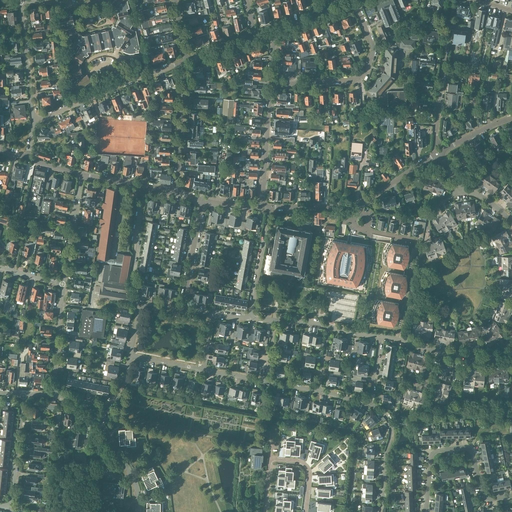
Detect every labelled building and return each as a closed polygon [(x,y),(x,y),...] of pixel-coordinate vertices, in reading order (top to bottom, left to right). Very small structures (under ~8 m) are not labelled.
[(70,11),(59,14),(61,25),(63,25),(67,38),(72,40),(68,46),(71,48),(74,42),(81,46),(84,46),(85,50),(88,54),(87,52),(116,46),(116,48),(119,48),(120,46),(124,49),(122,51),(124,52),(126,53),(129,54),(132,54),(134,54),(137,53),(139,53),(139,52),(139,50),(140,50),(136,31),(134,23),(133,18),(129,19),(128,14),(127,9),(129,8),(129,4),(128,5),(127,0),(115,0),(116,0),(111,4),(112,6),(110,7),(110,8),(109,10),(110,12),(111,13),(113,14),(114,13),(116,12),(116,13),(118,12),(120,19),(119,21),(115,28),(114,26),(112,28),(113,29),(84,36),(82,36),(77,32),(76,30),(72,16),(71,16),(70,11)] [(291,3),(294,3),(293,0),(287,0),(288,1),(283,2),(286,14),(287,14),(289,14),(290,13),(293,12),(292,8),(293,8),(291,3)] [(296,0),(299,9),(302,8),(303,9),(305,8),(306,7),(304,0),(296,0)] [(381,0),(382,2),(377,4),(378,8),(380,12),(383,19),(386,26),(392,24),(389,16),(386,9),(389,8),(391,13),(394,21),(396,20),(400,18),(399,16),(393,2),(392,0),(386,0),(385,0),(381,0)] [(406,0),(398,0),(402,9),(409,6),(406,0)] [(432,0),(431,5),(436,7),(434,13),(439,15),(440,11),(441,8),(443,6),(444,0),(432,0)] [(458,4),(455,13),(457,14),(456,16),(469,19),(470,19),(471,13),(470,12),(471,9),(469,8),(469,7),(458,4)] [(166,5),(157,7),(153,8),(155,14),(155,15),(155,16),(159,15),(158,13),(167,11),(166,5)] [(275,10),(273,11),(275,18),(277,17),(278,18),(280,17),(281,16),(280,9),(279,9),(279,8),(279,5),(274,6),(275,10)] [(376,13),(375,10),(373,5),(365,9),(368,16),(376,13)] [(225,7),(227,17),(236,15),(234,8),(229,10),(229,9),(227,10),(226,7),(225,7)] [(32,25),(35,25),(36,31),(41,31),(45,30),(44,23),(45,23),(44,14),(40,14),(40,20),(41,20),(41,21),(39,21),(38,9),(34,9),(33,9),(32,9),(31,10),(30,10),(32,25)] [(475,23),(474,29),(477,29),(482,30),(483,25),(483,24),(485,11),(478,10),(475,23)] [(261,24),(269,22),(267,11),(259,13),(261,24)] [(16,13),(13,13),(8,13),(9,25),(17,24),(16,13)] [(152,19),(151,17),(148,18),(149,19),(148,20),(148,19),(140,21),(142,29),(153,26),(152,21),(156,20),(156,21),(162,20),(162,21),(169,20),(168,14),(154,17),(153,16),(152,17),(152,19)] [(241,14),(237,15),(237,16),(237,17),(237,18),(233,19),(236,31),(239,30),(240,31),(241,31),(242,30),(243,30),(241,21),(242,21),(241,14)] [(489,26),(492,27),(494,16),(491,15),(490,16),(488,15),(486,27),(489,28),(489,26)] [(500,28),(497,27),(499,18),(498,18),(499,18),(498,17),(494,16),(492,27),(495,28),(495,29),(494,29),(490,45),(496,46),(500,28)] [(203,23),(202,18),(201,17),(197,18),(189,20),(189,21),(188,21),(190,26),(199,24),(203,23)] [(343,20),(344,23),(342,24),(344,30),(348,29),(347,27),(353,25),(350,19),(350,18),(349,17),(343,20)] [(435,18),(431,18),(430,26),(439,27),(439,26),(439,23),(435,22),(435,18)] [(511,19),(505,18),(502,30),(509,31),(509,30),(511,31),(511,19)] [(331,32),(336,30),(338,36),(340,35),(340,36),(342,35),(343,34),(341,28),(338,29),(337,26),(337,25),(338,25),(337,22),(335,23),(335,22),(329,25),(331,29),(330,29),(331,32)] [(170,24),(162,26),(158,27),(148,29),(144,30),(144,29),(142,30),(144,36),(150,34),(149,32),(159,29),(159,32),(164,31),(171,29),(170,24)] [(222,27),(223,33),(225,32),(225,36),(232,34),(230,27),(229,25),(222,27)] [(192,35),(193,36),(193,37),(203,33),(201,26),(191,30),(192,33),(191,34),(192,35)] [(313,28),(316,36),(323,33),(322,30),(321,30),(319,26),(316,27),(314,27),(314,28),(313,28)] [(383,40),(386,39),(387,42),(390,40),(387,33),(386,34),(383,26),(378,28),(383,40)] [(412,26),(407,28),(410,35),(415,33),(415,32),(417,32),(415,27),(413,28),(412,26)] [(424,28),(423,42),(433,44),(434,40),(437,40),(439,33),(430,31),(430,29),(424,28)] [(43,39),(42,36),(49,35),(48,32),(49,32),(49,30),(48,30),(48,29),(45,30),(41,31),(42,33),(33,34),(33,40),(43,39)] [(217,29),(211,32),(214,41),(220,38),(217,29)] [(302,32),(305,40),(308,39),(309,41),(311,40),(308,29),(307,29),(306,29),(304,30),(304,31),(303,31),(302,32)] [(454,31),(452,44),(464,45),(465,32),(454,31)] [(162,39),(163,43),(173,41),(173,40),(174,40),(173,37),(172,37),(172,34),(169,35),(165,36),(159,37),(160,40),(162,39)] [(195,38),(195,39),(192,40),(195,47),(204,44),(202,38),(204,38),(206,43),(209,42),(207,34),(195,38)] [(508,50),(509,48),(511,37),(505,36),(502,49),(508,50)] [(327,45),(320,46),(320,49),(332,47),(331,44),(328,37),(324,39),(327,45)] [(383,74),(368,90),(365,93),(366,94),(372,100),(374,101),(377,98),(394,79),(396,75),(398,50),(399,50),(401,49),(401,48),(414,49),(415,41),(401,40),(392,42),(386,43),(385,49),(386,49),(384,71),(383,74)] [(35,46),(34,46),(34,48),(35,49),(35,50),(41,49),(42,52),(47,52),(47,48),(47,45),(50,45),(51,45),(51,43),(49,43),(49,42),(43,42),(34,43),(35,46)] [(81,46),(70,63),(74,80),(82,74),(80,67),(81,65),(81,66),(81,65),(81,63),(85,58),(86,57),(89,55),(85,50),(84,46),(81,46),(74,42),(71,48),(74,50),(77,44),(81,46)] [(352,44),(352,45),(353,47),(351,48),(351,49),(350,49),(352,52),(352,51),(354,56),(360,54),(359,51),(361,51),(358,42),(354,44),(352,44)] [(307,52),(306,50),(304,43),(300,44),(299,45),(300,49),(301,52),(301,58),(309,55),(308,52),(307,52)] [(312,49),(310,49),(311,51),(312,51),(313,53),(318,52),(314,43),(310,44),(312,49)] [(154,47),(155,49),(160,62),(165,61),(165,60),(163,54),(166,53),(165,52),(166,52),(165,49),(164,46),(163,45),(154,47)] [(168,45),(164,46),(165,49),(166,52),(168,52),(169,55),(172,54),(172,57),(173,57),(174,57),(177,56),(175,46),(169,48),(168,45)] [(254,50),(251,51),(252,52),(250,52),(252,57),(253,56),(253,57),(263,54),(262,50),(261,49),(261,48),(257,49),(254,50)] [(160,62),(155,49),(152,50),(153,53),(154,53),(155,55),(151,57),(153,64),(155,64),(160,62)] [(324,58),(328,57),(330,68),(336,67),(334,56),(328,57),(328,52),(323,53),(324,58)] [(36,58),(35,59),(35,61),(36,61),(36,62),(39,62),(39,64),(42,64),(42,61),(45,61),(45,58),(47,58),(51,57),(51,54),(47,54),(44,55),(36,56),(36,58)] [(283,58),(282,64),(291,64),(291,71),(295,71),(296,65),(295,65),(296,55),(284,54),(283,58)] [(10,57),(11,64),(21,63),(21,57),(17,57),(16,56),(14,56),(15,57),(10,57)] [(233,58),(236,66),(245,63),(243,57),(240,59),(239,56),(233,58)] [(411,76),(419,77),(420,65),(434,67),(435,60),(433,60),(434,57),(427,56),(427,59),(420,58),(417,57),(417,60),(412,60),(411,76)] [(306,65),(305,66),(305,70),(310,70),(310,72),(316,72),(316,62),(310,62),(310,58),(303,58),(303,65),(306,65)] [(494,60),(492,70),(499,71),(500,67),(501,61),(494,60)] [(221,62),(217,63),(219,66),(221,74),(227,72),(226,69),(229,68),(227,62),(225,63),(224,61),(221,62)] [(48,76),(47,71),(54,70),(54,68),(58,68),(58,64),(52,65),(47,66),(47,67),(39,68),(39,71),(38,71),(39,74),(40,74),(40,75),(42,74),(42,77),(48,76)] [(202,74),(203,71),(203,68),(194,68),(194,70),(193,71),(193,73),(193,74),(196,74),(196,77),(197,78),(203,78),(204,77),(204,75),(203,74),(202,74)] [(13,70),(7,71),(8,77),(12,77),(12,76),(15,76),(16,82),(20,81),(20,80),(23,80),(22,72),(15,73),(13,73),(13,70)] [(246,70),(246,74),(248,74),(248,75),(253,75),(253,79),(254,79),(253,79),(254,80),(254,81),(256,81),(257,80),(258,80),(258,79),(261,80),(261,79),(261,78),(261,77),(261,76),(261,73),(254,73),(253,73),(253,72),(250,71),(250,70),(248,70),(246,70)] [(469,84),(473,85),(474,80),(479,80),(480,74),(470,73),(469,84)] [(91,81),(91,80),(87,75),(71,86),(76,92),(91,81)] [(162,81),(164,85),(165,84),(166,86),(167,89),(167,90),(170,89),(170,87),(174,85),(171,77),(163,81),(162,81)] [(49,87),(52,86),(51,80),(41,81),(41,85),(40,85),(41,88),(42,88),(45,88),(45,87),(47,87),(47,88),(49,87)] [(418,86),(418,88),(432,89),(432,83),(425,82),(425,81),(415,80),(414,85),(415,86),(418,86)] [(153,89),(154,92),(159,90),(160,91),(163,90),(160,82),(154,85),(155,88),(153,89)] [(449,93),(447,106),(455,107),(457,107),(456,108),(461,109),(463,95),(463,92),(463,87),(459,86),(459,88),(457,88),(458,85),(448,84),(447,91),(451,91),(451,94),(449,93)] [(21,89),(14,89),(14,86),(8,87),(9,90),(11,90),(12,96),(22,95),(21,89)] [(146,102),(148,107),(150,112),(152,109),(147,95),(153,94),(150,86),(144,88),(145,90),(142,91),(146,102)] [(256,89),(255,89),(252,89),(252,97),(255,97),(255,98),(263,98),(263,89),(261,89),(261,87),(258,87),(258,89),(256,89)] [(141,89),(135,91),(134,90),(133,91),(132,91),(132,92),(136,103),(142,101),(141,99),(143,98),(142,95),(143,94),(141,89)] [(44,100),(42,100),(43,105),(47,105),(47,106),(51,106),(51,100),(53,99),(54,98),(54,96),(62,95),(61,90),(53,91),(53,94),(50,94),(50,95),(47,96),(47,97),(42,97),(43,99),(44,100)] [(388,92),(388,107),(406,106),(406,91),(388,92)] [(484,109),(485,110),(486,110),(487,109),(489,109),(490,102),(493,103),(494,93),(485,92),(484,99),(483,99),(483,104),(483,108),(484,109)] [(165,95),(165,102),(172,102),(173,96),(171,96),(171,93),(168,93),(168,95),(165,95)] [(335,94),(335,97),(332,97),(333,102),(335,102),(344,102),(343,95),(341,95),(341,94),(338,94),(338,93),(335,93),(335,94)] [(121,96),(124,104),(131,102),(128,94),(121,96)] [(496,110),(500,110),(503,111),(504,103),(505,103),(505,100),(506,100),(506,94),(497,94),(497,102),(496,110)] [(112,100),(116,111),(122,109),(118,97),(112,100)] [(277,103),(285,104),(285,105),(275,105),(275,107),(279,108),(287,108),(287,107),(293,108),(295,108),(295,105),(291,105),(290,104),(290,99),(277,98),(277,103)] [(193,107),(208,108),(208,100),(194,99),(193,107)] [(234,107),(234,102),(234,100),(224,99),(223,108),(222,115),(233,116),(233,113),(234,107)] [(254,102),(254,106),(240,105),(240,104),(238,104),(238,102),(238,99),(235,99),(234,102),(234,107),(238,107),(240,107),(246,108),(253,108),(262,109),(262,103),(254,102)] [(419,99),(418,104),(420,104),(419,112),(424,112),(424,114),(430,115),(430,113),(431,105),(424,104),(425,100),(419,99)] [(105,110),(109,109),(110,111),(109,111),(110,113),(111,113),(112,117),(115,116),(112,108),(111,105),(110,103),(106,104),(105,101),(99,104),(101,109),(100,109),(101,112),(102,114),(106,112),(105,110)] [(10,114),(11,119),(26,117),(25,105),(13,106),(14,113),(10,114)] [(83,111),(85,115),(82,117),(85,122),(88,121),(87,119),(94,116),(95,118),(98,117),(96,112),(93,113),(90,108),(83,111)] [(472,112),(465,113),(466,117),(467,117),(468,123),(465,123),(466,129),(474,128),(473,120),(471,121),(470,117),(472,116),(472,112)] [(393,133),(393,128),(394,114),(388,114),(388,115),(380,115),(380,119),(380,125),(387,125),(387,133),(388,133),(388,137),(393,137),(393,133)] [(70,117),(64,120),(68,127),(69,130),(75,128),(74,125),(73,125),(70,117)] [(62,130),(66,128),(67,130),(66,131),(67,133),(71,133),(69,130),(68,127),(64,120),(59,122),(62,130)] [(172,124),(163,124),(161,124),(161,120),(153,120),(153,125),(160,126),(159,130),(163,131),(171,131),(172,124)] [(457,129),(454,124),(451,125),(448,125),(448,121),(444,120),(443,131),(443,134),(443,136),(444,137),(446,136),(449,135),(455,132),(454,131),(457,129)] [(276,122),(275,128),(293,129),(293,123),(289,123),(289,121),(283,121),(283,123),(281,123),(276,122)] [(275,128),(275,134),(280,134),(282,134),(282,136),(285,137),(286,135),(292,135),(293,129),(275,128)] [(58,134),(57,135),(55,131),(50,131),(49,131),(48,130),(46,130),(46,129),(37,129),(38,138),(39,138),(39,140),(42,140),(42,138),(51,138),(51,136),(53,135),(53,137),(57,136),(59,136),(58,134)] [(413,129),(413,132),(413,139),(417,138),(418,142),(419,147),(425,146),(425,138),(422,138),(422,132),(417,132),(417,129),(413,129)] [(189,131),(188,131),(188,137),(189,137),(188,140),(196,140),(197,138),(200,139),(200,132),(189,131)] [(491,136),(491,137),(489,138),(494,148),(498,146),(499,148),(504,145),(502,143),(505,142),(502,137),(500,138),(497,134),(494,135),(493,134),(491,135),(491,136)] [(274,143),(273,145),(273,148),(281,149),(282,146),(284,146),(285,143),(279,143),(279,140),(275,140),(274,143)] [(474,146),(472,147),(478,156),(479,158),(482,156),(487,154),(481,142),(477,144),(477,143),(476,143),(474,144),(474,145),(474,146)] [(350,159),(358,160),(361,160),(363,144),(352,143),(350,159)] [(170,155),(170,149),(163,148),(163,146),(156,146),(156,147),(155,147),(154,154),(152,154),(151,156),(155,156),(156,153),(158,153),(158,154),(159,154),(170,155)] [(250,155),(250,158),(258,158),(259,153),(252,152),(252,149),(248,149),(248,150),(247,155),(250,155)] [(72,154),(72,156),(66,155),(65,159),(68,160),(68,164),(74,165),(75,159),(77,159),(79,152),(75,151),(74,154),(72,154)] [(456,160),(457,162),(456,162),(456,164),(457,165),(458,166),(459,165),(460,168),(466,165),(468,169),(472,167),(464,152),(458,156),(459,158),(456,160)] [(86,160),(85,160),(85,164),(82,164),(82,167),(84,168),(91,170),(92,162),(93,162),(95,154),(88,153),(87,156),(90,157),(90,161),(86,160)] [(404,165),(398,155),(396,153),(391,156),(399,169),(404,165)] [(97,162),(95,170),(100,171),(102,172),(103,163),(108,164),(108,161),(111,161),(111,160),(111,157),(112,155),(102,154),(102,155),(101,160),(100,163),(97,162)] [(111,161),(110,164),(112,164),(111,170),(111,172),(113,172),(114,173),(115,173),(116,173),(117,173),(117,171),(118,167),(118,166),(119,162),(115,161),(116,160),(116,155),(112,155),(111,157),(111,160),(111,161)] [(125,160),(123,174),(124,174),(123,175),(126,175),(126,174),(129,175),(129,174),(132,175),(133,168),(130,167),(131,161),(131,160),(132,157),(126,156),(126,158),(125,160)] [(334,170),(334,172),(334,177),(342,178),(342,172),(347,172),(348,157),(341,156),(341,162),(337,162),(337,168),(336,168),(335,169),(334,170)] [(161,166),(161,165),(169,166),(169,160),(162,159),(162,158),(155,157),(155,161),(158,161),(158,165),(158,166),(161,166)] [(309,158),(309,162),(308,173),(310,173),(310,171),(315,172),(315,168),(316,168),(317,157),(313,157),(313,158),(309,158)] [(258,164),(250,163),(250,161),(246,161),(245,168),(249,169),(257,169),(258,164)] [(12,176),(12,179),(23,181),(24,178),(26,167),(20,166),(15,165),(12,176)] [(353,181),(348,180),(347,187),(356,188),(357,186),(358,186),(359,174),(356,174),(356,170),(357,170),(357,165),(350,165),(349,174),(353,174),(353,181)] [(138,169),(137,169),(136,175),(138,175),(138,177),(142,178),(144,166),(138,166),(138,169)] [(162,173),(162,167),(150,167),(149,176),(153,176),(154,172),(162,173)] [(322,182),(322,177),(323,177),(323,170),(316,169),(316,177),(315,200),(322,200),(322,197),(325,197),(325,192),(322,191),(322,182)] [(43,198),(44,195),(44,194),(41,193),(44,181),(46,172),(35,170),(33,179),(34,179),(31,191),(38,193),(35,205),(38,206),(41,206),(43,198)] [(285,178),(285,174),(285,172),(280,171),(278,171),(278,175),(271,174),(271,180),(279,181),(279,178),(285,178)] [(477,184),(484,190),(494,176),(486,171),(477,184)] [(185,186),(192,187),(193,187),(194,180),(194,178),(195,178),(194,177),(195,175),(195,173),(190,172),(189,177),(187,176),(185,186)] [(364,173),(364,176),(364,181),(367,181),(367,185),(373,185),(373,172),(370,172),(370,173),(364,173)] [(5,173),(0,173),(0,179),(3,180),(2,185),(4,185),(3,188),(6,189),(9,178),(8,177),(9,174),(5,173)] [(160,182),(170,184),(171,176),(158,173),(156,181),(160,182)] [(383,178),(382,178),(385,182),(390,179),(387,175),(386,175),(384,173),(381,175),(383,178)] [(423,190),(432,193),(437,177),(428,174),(423,190)] [(494,176),(484,190),(492,195),(501,182),(494,176)] [(53,177),(52,182),(51,183),(47,182),(46,189),(50,190),(51,186),(58,188),(60,179),(57,178),(57,177),(55,177),(54,177),(53,177)] [(437,177),(432,193),(441,195),(446,180),(437,177)] [(247,189),(246,196),(248,197),(255,198),(256,181),(253,181),(253,179),(247,179),(247,189)] [(70,191),(72,182),(63,180),(61,189),(60,189),(59,193),(65,195),(66,191),(70,191)] [(220,182),(219,188),(221,189),(220,193),(226,193),(226,192),(229,192),(230,187),(231,187),(231,184),(231,183),(231,181),(230,181),(227,180),(227,182),(222,182),(220,182)] [(306,192),(301,192),(300,200),(310,200),(310,188),(312,188),(312,184),(310,184),(303,184),(303,188),(306,188),(306,192)] [(497,195),(504,202),(511,193),(511,187),(509,184),(497,195)] [(88,185),(87,192),(89,193),(88,195),(95,197),(97,187),(88,185)] [(99,297),(130,302),(131,295),(130,295),(131,288),(125,287),(131,256),(117,253),(116,260),(109,259),(118,190),(107,188),(105,203),(102,203),(101,208),(104,209),(103,219),(100,219),(98,234),(101,234),(99,247),(96,247),(96,251),(98,252),(97,258),(98,258),(98,263),(101,264),(98,281),(102,281),(99,297)] [(287,191),(284,191),(284,199),(293,200),(294,192),(291,191),(291,189),(287,189),(287,191)] [(8,190),(7,190),(4,201),(10,202),(12,191),(8,190)] [(406,202),(412,200),(413,203),(416,202),(413,192),(404,195),(406,202)] [(388,198),(388,197),(383,198),(383,199),(384,208),(396,205),(394,197),(390,197),(388,198)] [(86,205),(90,205),(90,208),(94,208),(95,203),(96,204),(96,200),(87,198),(86,205)] [(52,200),(48,200),(44,199),(41,213),(50,214),(52,200)] [(157,213),(160,214),(161,207),(159,206),(159,201),(154,200),(153,209),(158,210),(157,213)] [(62,211),(66,212),(68,204),(63,203),(63,202),(56,201),(55,207),(58,208),(58,209),(62,209),(62,211)] [(473,201),(464,203),(467,219),(476,217),(477,218),(479,214),(478,212),(476,212),(475,212),(473,201)] [(11,203),(3,202),(1,210),(9,212),(11,203)] [(168,215),(169,212),(170,203),(165,202),(164,207),(161,207),(160,214),(168,215)] [(173,216),(176,217),(177,210),(175,209),(176,204),(170,203),(169,212),(174,213),(173,216)] [(467,219),(464,203),(455,204),(457,220),(467,219)] [(184,217),(185,215),(186,206),(181,205),(180,210),(177,210),(176,217),(179,217),(184,218),(184,217)] [(85,210),(84,217),(92,218),(95,218),(95,217),(95,215),(94,215),(95,210),(89,209),(89,211),(85,210)] [(211,221),(217,222),(218,212),(217,212),(217,211),(214,210),(214,211),(213,211),(212,217),(209,216),(207,225),(210,226),(211,221)] [(475,224),(483,229),(492,215),(484,210),(475,224)] [(448,211),(441,216),(449,230),(457,225),(448,211)] [(222,223),(221,226),(220,233),(223,234),(225,227),(226,220),(223,219),(224,213),(218,212),(217,222),(222,223)] [(322,215),(322,212),(314,213),(313,213),(313,217),(315,217),(315,224),(319,224),(319,225),(322,225),(322,224),(322,219),(324,219),(324,215),(322,215)] [(226,220),(225,227),(228,227),(228,224),(234,225),(236,215),(230,214),(229,220),(226,220)] [(66,218),(59,217),(59,216),(58,216),(55,215),(55,216),(52,215),(51,218),(54,218),(53,219),(57,220),(57,225),(60,225),(60,223),(65,224),(66,218)] [(236,215),(234,225),(233,228),(242,230),(243,223),(240,222),(241,216),(236,215)] [(381,230),(382,230),(383,230),(383,229),(385,221),(389,222),(390,216),(386,215),(385,219),(379,218),(377,228),(381,229),(380,229),(381,230)] [(492,215),(483,229),(491,234),(500,220),(492,215)] [(449,230),(441,216),(433,221),(441,235),(449,230)] [(92,218),(84,217),(83,223),(87,223),(87,225),(92,226),(92,222),(91,222),(92,218)] [(243,223),(242,230),(245,230),(246,227),(251,228),(253,218),(247,217),(246,223),(243,223)] [(392,232),(394,232),(395,231),(396,223),(400,224),(401,218),(397,217),(396,221),(391,220),(389,230),(392,231),(392,232)] [(253,218),(251,228),(256,229),(256,232),(259,233),(260,226),(257,225),(258,219),(253,218)] [(408,223),(402,222),(401,232),(404,233),(404,234),(406,234),(406,233),(406,234),(408,225),(412,226),(413,220),(409,219),(408,223)] [(415,236),(417,236),(418,236),(419,227),(424,228),(425,223),(424,222),(419,221),(418,225),(414,224),(412,235),(415,235),(415,236)] [(297,275),(296,277),(299,280),(298,280),(299,281),(299,280),(302,278),(302,277),(303,277),(304,277),(305,273),(306,274),(307,269),(305,268),(312,232),(277,226),(269,270),(272,270),(271,275),(290,279),(291,274),(295,274),(295,275),(297,275)] [(325,235),(333,236),(334,227),(326,226),(325,235)] [(55,231),(53,231),(53,229),(50,228),(47,228),(42,227),(40,227),(39,231),(42,231),(42,232),(52,233),(52,234),(54,234),(54,237),(62,239),(63,232),(55,231)] [(79,235),(86,236),(87,233),(90,233),(91,232),(90,232),(91,229),(80,227),(79,235)] [(491,238),(496,246),(510,239),(506,230),(491,238)] [(6,249),(7,250),(9,250),(9,251),(10,252),(11,253),(12,253),(14,252),(16,253),(19,242),(12,239),(10,244),(7,243),(6,249)] [(442,239),(433,242),(438,258),(447,255),(442,239)] [(511,242),(510,239),(496,246),(500,254),(511,247),(511,242)] [(88,241),(78,240),(77,247),(85,248),(84,251),(86,251),(95,252),(95,248),(88,247),(88,241)] [(325,280),(344,284),(358,286),(360,282),(362,278),(363,275),(364,271),(365,267),(366,263),(366,259),(366,254),(365,247),(351,244),(347,244),(346,243),(346,244),(332,241),(330,245),(329,249),(327,252),(326,256),(325,260),(325,264),(324,268),(324,272),(325,276),(325,280)] [(22,253),(23,253),(23,255),(25,255),(25,256),(27,257),(28,256),(30,257),(31,254),(34,255),(36,244),(31,242),(29,243),(26,243),(25,246),(24,251),(23,251),(22,253)] [(438,258),(433,242),(424,245),(429,261),(438,258)] [(52,248),(52,251),(60,253),(61,247),(56,246),(56,245),(50,244),(49,244),(49,247),(52,248)] [(386,260),(387,265),(387,266),(401,268),(404,265),(406,265),(408,250),(407,250),(405,246),(391,244),(390,244),(388,248),(388,249),(387,250),(386,252),(386,256),(386,260)] [(44,253),(37,251),(35,263),(38,264),(39,264),(40,265),(41,264),(42,264),(43,259),(45,260),(46,257),(44,256),(44,253)] [(76,261),(85,262),(86,256),(86,253),(77,252),(76,261)] [(511,256),(501,257),(501,267),(511,266),(511,256)] [(52,257),(52,258),(51,261),(51,264),(50,264),(49,271),(57,272),(58,267),(56,266),(57,263),(58,259),(54,259),(54,257),(52,257)] [(171,266),(171,269),(180,271),(181,266),(177,265),(178,262),(169,261),(169,266),(171,266)] [(511,266),(501,267),(501,276),(511,275),(511,266)] [(199,269),(198,274),(207,276),(208,271),(211,271),(212,268),(205,267),(204,270),(199,269)] [(180,271),(171,269),(168,269),(166,277),(174,278),(174,275),(179,276),(180,271)] [(383,289),(385,295),(399,297),(402,294),(403,295),(406,279),(404,279),(403,275),(389,273),(386,277),(385,278),(384,281),(383,285),(383,289)] [(207,276),(198,274),(197,279),(202,280),(202,283),(209,284),(209,281),(206,281),(207,276)] [(511,280),(500,279),(499,288),(511,289),(511,280)] [(74,286),(83,288),(84,281),(75,280),(75,283),(74,283),(74,285),(74,286)] [(12,283),(3,281),(1,292),(5,293),(4,296),(8,297),(9,294),(12,283)] [(141,294),(146,295),(148,286),(143,285),(143,282),(140,282),(139,289),(142,289),(141,294)] [(148,286),(146,295),(152,296),(152,291),(155,292),(156,285),(148,283),(148,286)] [(17,299),(24,301),(27,286),(25,286),(25,285),(23,284),(22,285),(20,285),(17,299)] [(163,298),(167,299),(168,289),(164,288),(164,285),(160,284),(158,294),(163,295),(163,298)] [(168,289),(167,299),(171,300),(171,296),(177,297),(178,288),(174,287),(173,290),(168,289)] [(38,298),(41,299),(42,294),(39,293),(40,290),(39,289),(37,288),(36,289),(33,288),(32,292),(31,296),(32,297),(31,299),(30,301),(36,303),(37,301),(38,298)] [(511,289),(499,288),(498,298),(511,298),(511,289)] [(82,294),(83,291),(76,290),(75,293),(72,293),(71,298),(71,299),(70,299),(70,303),(74,304),(74,303),(78,303),(79,294),(82,294)] [(197,304),(201,305),(203,295),(198,294),(198,291),(194,290),(192,300),(198,301),(197,304)] [(45,292),(44,300),(43,308),(43,309),(45,309),(46,309),(49,309),(50,302),(54,302),(55,302),(56,293),(45,292)] [(203,295),(201,305),(205,306),(206,302),(211,303),(213,294),(208,293),(208,296),(203,295)] [(377,306),(377,308),(376,309),(375,313),(375,317),(376,322),(377,323),(393,326),(396,322),(398,319),(398,318),(398,315),(399,311),(399,308),(398,304),(381,301),(378,305),(377,306)] [(511,305),(498,301),(495,309),(510,315),(511,310),(511,305)] [(13,317),(14,317),(17,317),(17,313),(15,313),(15,311),(16,304),(11,303),(9,314),(13,317)] [(121,309),(120,315),(130,317),(131,311),(126,310),(127,305),(120,303),(118,309),(121,309)] [(43,308),(40,308),(39,315),(40,315),(41,313),(42,313),(45,313),(44,318),(53,319),(53,312),(46,312),(46,309),(45,309),(43,309),(43,308)] [(68,312),(67,321),(74,322),(75,313),(79,313),(79,310),(72,309),(72,312),(68,312)] [(510,315),(495,309),(492,318),(507,324),(510,315)] [(79,336),(90,338),(90,336),(104,337),(106,316),(97,315),(97,311),(83,310),(79,336)] [(130,317),(120,315),(120,318),(117,317),(116,323),(123,324),(123,321),(129,322),(130,317)] [(412,335),(421,336),(423,320),(414,319),(412,335)] [(423,320),(421,336),(431,337),(433,321),(423,320)] [(74,322),(67,321),(66,331),(70,331),(69,334),(77,335),(77,332),(73,331),(74,322)] [(494,322),(487,328),(498,340),(505,335),(494,322)] [(219,334),(224,334),(226,324),(220,324),(219,329),(216,329),(215,336),(218,337),(219,334)] [(229,338),(232,339),(233,332),(230,331),(231,325),(226,324),(224,334),(229,335),(229,338)] [(117,329),(116,334),(126,336),(127,331),(122,329),(122,326),(115,325),(114,328),(117,329)] [(236,336),(241,337),(243,327),(237,326),(236,332),(233,332),(232,339),(236,339),(236,336)] [(44,334),(44,336),(51,337),(52,329),(45,329),(45,327),(41,327),(40,333),(44,334)] [(246,341),(250,342),(251,334),(248,334),(249,328),(243,327),(241,337),(247,338),(246,341)] [(434,343),(443,345),(446,329),(437,327),(434,343)] [(20,331),(0,328),(0,334),(19,337),(20,331)] [(498,340),(487,328),(480,334),(490,346),(498,340)] [(255,339),(259,340),(260,330),(255,329),(254,335),(251,334),(250,342),(253,342),(253,341),(255,341),(255,339)] [(446,329),(443,345),(452,346),(455,331),(446,329)] [(476,329),(467,330),(470,346),(479,345),(476,329)] [(260,330),(259,340),(258,343),(267,344),(268,337),(265,337),(266,331),(260,330)] [(284,339),(289,340),(290,330),(286,330),(286,333),(280,332),(279,342),(283,342),(284,339)] [(290,330),(289,340),(293,341),(293,344),(298,345),(299,335),(294,334),(294,331),(290,330)] [(470,346),(467,330),(458,332),(461,348),(470,346)] [(307,342),(312,342),(313,332),(309,332),(309,335),(303,334),(302,344),(306,345),(307,342)] [(313,332),(312,342),(316,343),(316,346),(321,347),(322,337),(317,337),(317,333),(313,332)] [(126,336),(116,334),(115,340),(112,339),(112,342),(119,344),(119,341),(125,342),(126,336)] [(335,348),(340,349),(342,339),(336,338),(335,344),(332,343),(331,351),(334,351),(335,348)] [(70,341),(70,346),(82,348),(83,340),(76,339),(75,342),(70,341)] [(342,339),(340,349),(343,349),(343,352),(351,354),(352,347),(347,346),(347,340),(342,339)] [(357,352),(362,352),(364,342),(358,341),(357,347),(354,347),(353,354),(356,354),(357,352)] [(364,342),(362,352),(367,353),(367,356),(370,357),(371,350),(368,349),(369,343),(364,342)] [(108,353),(111,354),(121,356),(122,350),(116,349),(117,346),(110,344),(108,353)] [(217,353),(228,355),(228,351),(226,350),(225,349),(226,345),(215,344),(214,348),(218,348),(217,353)] [(74,352),(74,355),(81,356),(82,348),(70,346),(69,352),(74,352)] [(262,355),(263,351),(257,350),(257,349),(249,348),(247,358),(258,360),(258,355),(262,355)] [(291,354),(291,350),(290,350),(287,350),(284,349),(283,352),(280,352),(279,357),(279,358),(278,358),(278,362),(282,363),(282,362),(286,362),(288,353),(291,354)] [(306,356),(305,361),(315,362),(315,357),(310,356),(311,354),(310,353),(305,353),(304,352),(303,355),(306,356)] [(407,368),(415,370),(420,355),(411,352),(407,368)] [(107,358),(106,362),(113,363),(114,360),(120,361),(121,356),(111,354),(110,359),(107,358)] [(68,357),(67,363),(77,364),(77,359),(82,359),(82,357),(81,356),(74,355),(73,358),(68,357)] [(420,355),(415,370),(424,373),(429,357),(420,355)] [(215,366),(226,367),(226,363),(224,363),(224,362),(223,362),(224,358),(213,356),(212,360),(216,361),(215,366)] [(330,359),(329,365),(339,366),(339,361),(342,362),(343,359),(336,357),(335,360),(330,359)] [(440,359),(438,368),(454,372),(456,363),(440,359)] [(260,368),(261,364),(257,363),(257,362),(250,360),(249,366),(248,366),(246,366),(245,371),(256,372),(256,367),(260,368)] [(302,364),(301,369),(308,370),(309,367),(314,368),(315,362),(305,361),(305,364),(302,364)] [(358,364),(357,369),(357,370),(367,371),(368,366),(362,365),(363,362),(361,361),(356,361),(355,364),(358,364)] [(104,370),(108,371),(118,373),(119,367),(113,366),(113,363),(106,362),(106,365),(104,370)] [(19,377),(19,383),(27,384),(28,382),(31,382),(31,377),(31,376),(32,373),(30,373),(25,372),(26,364),(21,363),(19,377)] [(77,364),(67,363),(67,368),(72,369),(72,371),(79,372),(80,364),(77,364)] [(288,370),(288,367),(281,365),(281,369),(278,368),(277,373),(276,373),(276,374),(275,378),(279,379),(279,378),(284,378),(285,369),(288,370)] [(334,371),(333,374),(340,375),(341,372),(338,371),(339,366),(329,365),(328,370),(334,371)] [(135,369),(133,380),(137,380),(137,381),(139,381),(139,383),(140,383),(140,384),(142,384),(143,384),(144,382),(145,373),(144,373),(145,367),(140,366),(140,370),(135,369)] [(495,367),(489,368),(490,384),(494,384),(494,383),(494,382),(498,382),(498,383),(499,383),(498,369),(495,369),(495,368),(495,367)] [(501,369),(498,369),(499,383),(499,382),(503,382),(503,383),(508,383),(507,367),(501,367),(501,368),(501,369)] [(151,383),(155,384),(157,374),(152,373),(153,369),(149,368),(146,379),(151,380),(150,381),(151,381),(151,383)] [(454,372),(438,368),(436,378),(452,381),(454,372)] [(470,387),(474,387),(474,386),(476,370),(471,370),(470,368),(469,368),(466,369),(466,377),(465,377),(463,389),(467,389),(467,388),(469,388),(470,387)] [(308,370),(301,369),(301,372),(304,372),(302,381),(306,382),(306,383),(310,384),(311,379),(310,379),(311,373),(313,373),(313,370),(308,370)] [(355,369),(353,378),(360,379),(361,376),(367,377),(367,371),(357,370),(357,369),(355,369)] [(8,377),(6,377),(6,382),(13,383),(13,382),(14,382),(15,372),(11,371),(12,370),(7,370),(7,374),(9,374),(8,377)] [(476,370),(474,386),(483,387),(485,371),(476,370)] [(118,373),(108,371),(107,376),(104,376),(103,379),(110,380),(111,377),(116,378),(118,373)] [(164,386),(168,387),(170,376),(165,376),(166,372),(162,371),(160,382),(164,383),(164,384),(164,386)] [(32,373),(31,376),(35,376),(35,378),(34,385),(44,385),(44,384),(44,381),(44,378),(44,374),(35,373),(32,373)] [(177,388),(181,389),(183,379),(179,378),(179,374),(175,373),(173,385),(177,385),(177,386),(177,387),(177,388)] [(340,375),(333,374),(333,377),(329,376),(328,382),(327,382),(327,386),(331,387),(331,386),(338,387),(340,375)] [(197,389),(199,378),(195,377),(194,381),(189,380),(187,391),(192,391),(192,389),(193,390),(193,389),(197,389)] [(360,379),(353,378),(353,381),(355,382),(354,391),(358,391),(358,392),(362,393),(363,389),(362,389),(362,388),(363,383),(360,382),(360,379)] [(210,392),(212,381),(208,380),(207,384),(202,383),(200,393),(205,394),(205,392),(206,392),(206,391),(210,392)] [(384,390),(395,391),(395,386),(396,386),(396,382),(382,380),(381,384),(385,385),(384,390)] [(218,397),(223,398),(225,387),(220,386),(221,382),(217,382),(214,393),(218,394),(218,395),(219,395),(218,397)] [(436,382),(434,391),(449,395),(452,386),(436,382)] [(233,395),(238,396),(240,386),(236,385),(235,389),(230,388),(228,397),(233,398),(233,395)] [(240,386),(238,396),(237,398),(242,399),(242,400),(247,401),(249,391),(243,390),(244,387),(240,386)] [(255,404),(260,405),(262,394),(257,394),(258,390),(253,389),(251,400),(252,400),(251,401),(256,402),(255,404)] [(403,404),(412,407),(416,391),(407,389),(403,404)] [(416,391),(412,407),(421,409),(425,394),(416,391)] [(449,395),(434,391),(431,400),(447,404),(449,395)] [(274,403),(279,404),(280,394),(276,393),(276,397),(270,396),(269,405),(274,406),(274,403)] [(280,394),(279,404),(283,404),(283,405),(284,405),(283,407),(288,408),(289,399),(284,398),(284,394),(280,394)] [(382,404),(385,404),(385,407),(392,409),(393,401),(391,400),(390,400),(391,396),(380,394),(379,398),(383,399),(382,404)] [(299,410),(300,407),(302,397),(296,396),(295,402),(292,402),(291,409),(299,410)] [(302,397),(300,407),(305,408),(305,411),(308,411),(309,404),(306,404),(307,398),(302,397)] [(48,409),(50,409),(57,410),(57,402),(55,402),(55,401),(51,401),(51,403),(48,403),(48,409)] [(317,410),(322,411),(323,401),(319,401),(319,404),(313,403),(312,410),(310,410),(309,412),(312,413),(312,412),(316,413),(317,410)] [(323,401),(322,411),(326,412),(326,413),(326,415),(330,416),(332,406),(327,405),(327,402),(323,401)] [(339,420),(343,420),(345,410),(340,409),(340,405),(336,405),(334,416),(338,417),(338,418),(339,418),(339,420)] [(359,420),(364,410),(360,408),(358,411),(354,409),(349,418),(353,420),(354,418),(354,419),(355,418),(359,420)] [(64,425),(71,426),(72,415),(65,414),(65,421),(64,421),(64,425)] [(362,421),(363,422),(362,422),(365,426),(366,424),(369,428),(370,427),(379,420),(375,415),(372,417),(370,415),(370,416),(368,414),(363,419),(362,421)] [(380,432),(383,431),(382,427),(371,431),(373,435),(372,435),(372,436),(370,437),(372,441),(382,437),(380,432)] [(470,429),(464,430),(464,437),(470,437),(470,438),(473,438),(472,432),(470,432),(470,429)] [(132,430),(119,431),(119,436),(118,436),(119,436),(126,435),(126,439),(133,439),(132,430)] [(74,445),(76,445),(76,449),(80,449),(80,445),(81,445),(83,433),(75,432),(74,445)] [(126,435),(119,436),(120,445),(127,444),(127,447),(136,446),(135,439),(133,439),(126,439),(126,435)] [(290,455),(291,447),(295,448),(295,438),(295,441),(286,440),(286,444),(284,444),(283,447),(285,448),(285,454),(290,455)] [(295,438),(295,448),(291,447),(290,455),(299,455),(300,449),(302,449),(303,439),(295,438)] [(481,447),(482,449),(489,447),(488,441),(482,443),(482,440),(479,441),(481,447)] [(322,452),(324,445),(311,441),(309,449),(312,450),(310,457),(310,456),(318,458),(320,451),(322,452)] [(100,443),(92,442),(92,449),(88,449),(88,456),(91,456),(92,455),(99,456),(100,443)] [(366,457),(378,457),(378,453),(374,453),(374,448),(373,448),(374,445),(371,444),(367,446),(366,447),(364,447),(364,452),(366,452),(366,453),(367,453),(366,457)] [(52,453),(53,449),(37,447),(37,451),(31,450),(30,457),(40,458),(44,458),(45,452),(52,453)] [(251,467),(254,468),(258,468),(259,468),(261,468),(262,461),(263,461),(263,455),(262,455),(262,449),(250,448),(250,455),(254,455),(253,463),(252,463),(251,467)] [(324,472),(335,462),(328,454),(321,459),(323,462),(318,466),(318,467),(319,466),(324,472)] [(75,455),(75,462),(86,463),(86,456),(75,455)] [(367,465),(367,470),(377,471),(377,467),(374,466),(374,461),(371,461),(371,459),(368,458),(368,461),(364,460),(364,465),(367,465)] [(106,471),(112,479),(118,475),(112,467),(106,471)] [(149,473),(142,476),(144,481),(143,481),(150,478),(152,482),(158,479),(153,467),(147,470),(149,473)] [(292,480),(293,472),(291,471),(292,468),(286,468),(285,471),(279,470),(278,475),(278,476),(286,476),(285,480),(295,481),(295,480),(292,480)] [(377,471),(367,470),(367,475),(364,475),(363,479),(373,480),(373,474),(377,475),(377,471)] [(448,479),(447,472),(445,472),(438,473),(439,476),(441,476),(442,480),(448,479)] [(317,475),(317,479),(318,479),(319,483),(326,482),(326,486),(334,485),(333,474),(317,475)] [(278,476),(278,485),(284,485),(284,487),(294,488),(295,481),(285,480),(286,476),(278,476)] [(150,478),(143,481),(144,481),(148,489),(156,485),(157,488),(163,485),(160,478),(158,479),(152,482),(150,478)] [(499,489),(498,482),(492,483),(493,489),(490,489),(491,492),(497,491),(497,490),(499,489)] [(104,491),(97,490),(95,508),(122,511),(122,507),(120,506),(121,498),(123,498),(125,485),(105,483),(104,491)] [(366,488),(365,493),(375,494),(376,490),(372,490),(373,484),(363,483),(363,488),(366,488)] [(317,496),(332,497),(332,489),(316,488),(316,491),(317,491),(317,496)] [(26,499),(38,500),(39,495),(35,495),(35,491),(25,490),(24,497),(26,497),(26,499)] [(435,491),(435,494),(436,494),(435,499),(443,500),(445,500),(446,495),(442,494),(442,491),(438,491),(435,491)] [(375,494),(365,493),(365,498),(362,498),(362,502),(371,503),(372,497),(375,498),(375,494)] [(275,505),(283,505),(283,509),(292,510),(293,501),(287,500),(287,498),(283,498),(283,500),(276,499),(276,504),(275,504),(275,505)] [(156,503),(147,503),(147,508),(146,508),(154,508),(153,511),(162,511),(163,501),(156,501),(156,503)] [(317,506),(317,510),(330,511),(330,504),(331,504),(316,502),(316,506),(317,506)]
